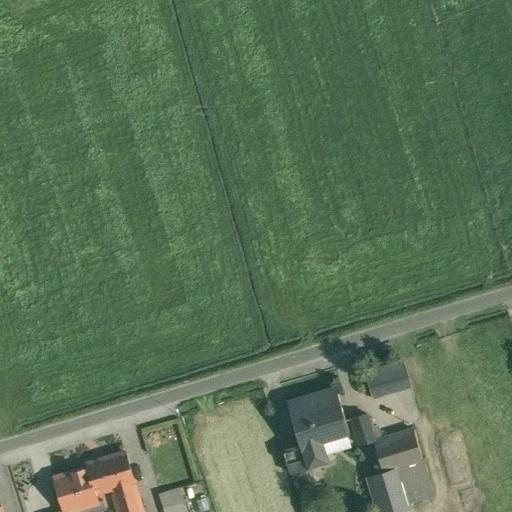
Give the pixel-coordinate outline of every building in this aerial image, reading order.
[(366,371),(373,396),(412,385),(405,360),(366,371)] [(335,388),(289,402),(302,442),(322,436),(347,428),(335,388)] [(352,415),(344,418),(355,444),(362,441),(352,415)] [(417,428),(375,441),(384,470),(398,466),(398,467),(426,459),(417,428)] [(302,442),(283,448),(291,472),(329,460),(322,436),(302,442)] [(126,452),(88,463),(89,467),(97,494),(115,488),(135,482),(126,452)] [(433,483),(426,459),(398,467),(406,491),(433,483)] [(384,470),(367,475),(378,511),(398,511),(411,508),(406,491),(398,467),(398,466),(384,470)] [(89,467),(56,477),(66,511),(64,511),(103,511),(107,509),(104,500),(100,501),(97,494),(89,467)] [(144,511),(135,482),(115,488),(117,494),(115,495),(119,511),(144,511)] [(187,511),(180,488),(160,494),(166,511),(187,511)]
